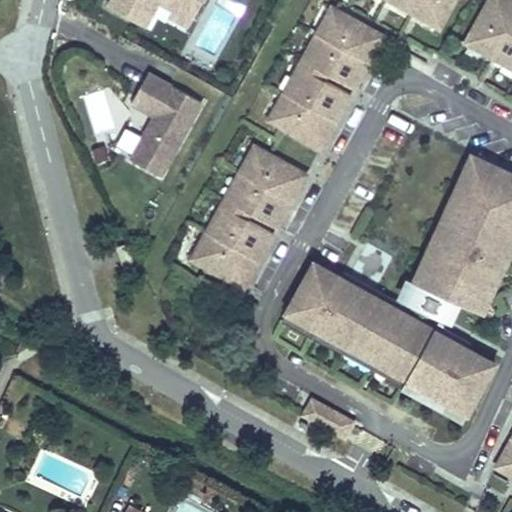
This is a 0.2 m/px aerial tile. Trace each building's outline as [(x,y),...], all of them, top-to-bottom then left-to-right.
[(111,0),(108,6),(142,24),(155,0),(156,0),(192,20),(203,0),(111,0)] [(383,0),(440,31),(456,0),(383,0)] [(511,0),(486,0),(462,43),(511,71),(511,0)] [(302,60),(329,74),(354,89),(384,35),(332,7),(302,60)] [(189,26),(192,20),(174,9),(170,16),(189,26)] [(157,17),(148,31),(177,50),(186,36),(157,17)] [(325,81),(329,74),(302,60),(299,66),(325,81)] [(325,81),(299,66),(269,119),(321,148),(351,94),(325,81)] [(172,84),(148,71),(129,105),(151,117),(140,136),(131,153),(128,158),(162,177),(203,104),(171,86),(172,84)] [(131,153),(140,136),(125,128),(116,145),(131,153)] [(108,159),(104,145),(92,149),(96,163),(108,159)] [(225,199),(252,213),(277,227),(306,175),(254,145),(225,199)] [(471,154),(464,170),(471,173),(478,157),(471,154)] [(432,256),(425,252),(412,280),(481,313),(495,283),(488,280),(494,266),(501,269),(511,245),(511,240),(507,238),(511,228),(511,173),(478,157),(471,173),(464,170),(451,197),(458,200),(451,215),(445,211),(432,239),(439,242),(432,256)] [(451,197),(445,211),(451,215),(458,200),(451,197)] [(225,199),(222,204),(248,219),(252,213),(225,199)] [(248,219),(222,204),(192,258),(243,287),(273,234),(248,219)] [(432,239),(425,252),(432,256),(439,242),(432,239)] [(128,244),(118,248),(123,266),(135,262),(128,244)] [(376,362),(406,378),(466,412),(494,363),(314,261),(286,311),(316,328),(346,345),(376,362)] [(495,283),(501,269),(494,266),(488,280),(495,283)] [(311,337),(316,328),(286,311),(281,320),(311,337)] [(341,354),(346,345),(316,328),(311,337),(341,354)] [(371,370),(376,362),(346,345),(341,354),(371,370)] [(376,362),(371,370),(401,387),(406,378),(376,362)] [(302,414),(346,438),(355,421),(312,397),(302,414)] [(511,472),(511,473),(511,474),(511,437),(497,464),(511,472)] [(496,465),(511,473),(511,472),(497,464),(496,465)]
